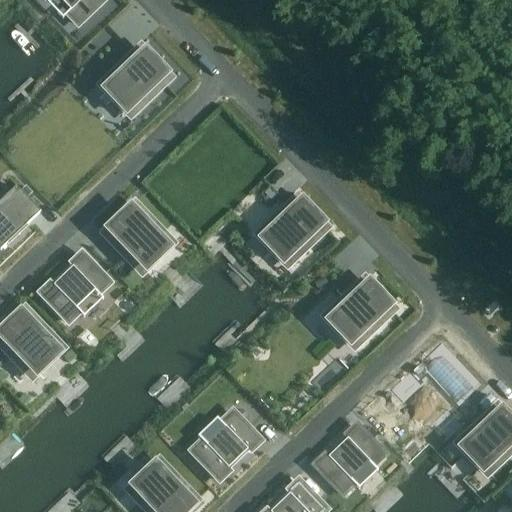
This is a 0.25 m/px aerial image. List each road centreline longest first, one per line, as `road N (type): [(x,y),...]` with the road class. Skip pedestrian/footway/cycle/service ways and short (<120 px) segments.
road 1 (residential): [(441,314),(220,79)]
road 2 (residential): [(0,286),(220,79)]
road 3 (residential): [(231,511),(441,314)]
